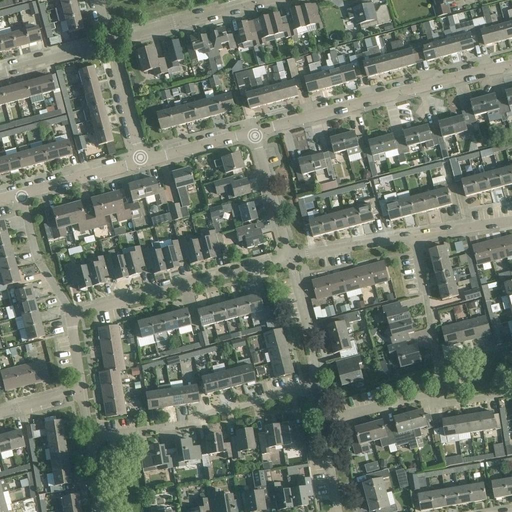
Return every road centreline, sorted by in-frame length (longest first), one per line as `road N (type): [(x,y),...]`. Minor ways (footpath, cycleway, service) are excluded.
road 1 (residential): [(252,132),(511,66)]
road 2 (residential): [(88,439),(173,426),(315,385)]
road 3 (residential): [(69,317),(288,256)]
road 4 (residential): [(442,402),(416,237)]
road 5 (residential): [(109,43),(270,0)]
road 6 (residential): [(69,317),(35,254),(20,194)]
road 7 (residential): [(315,385),(288,256)]
road 8 (residential): [(288,256),(416,237)]
road 9 (residential): [(288,256),(252,132)]
road 10 (residential): [(321,421),(425,395),(442,402)]
road 11 (residential): [(20,194),(140,161)]
road 12 (residential): [(140,161),(109,43)]
